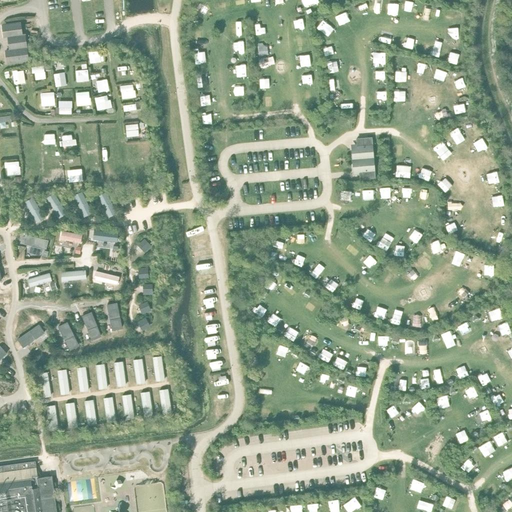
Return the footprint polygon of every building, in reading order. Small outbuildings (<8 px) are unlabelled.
[(22,21),(1,24),(2,38),(7,38),(8,50),(4,50),(6,64),(29,61),(25,34),(23,34),(22,21)] [(359,180),(375,179),(372,137),(356,138),(356,144),(350,144),(353,175),(359,174),(359,180)] [(0,465),(0,473),(36,468),(35,461),(0,465)] [(0,482),(38,478),(36,468),(0,473),(0,482)] [(0,482),(0,511),(56,511),(51,476),(38,478),(0,482)]
